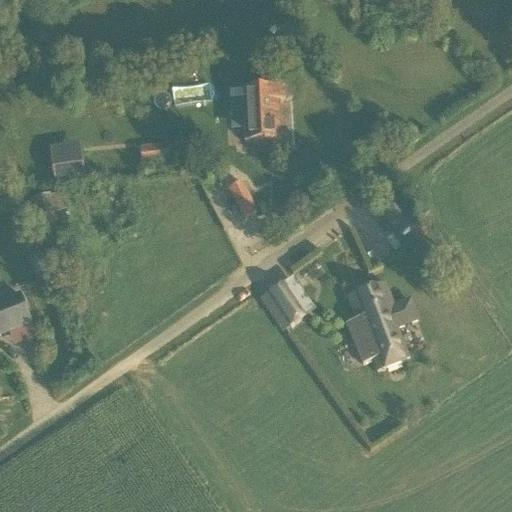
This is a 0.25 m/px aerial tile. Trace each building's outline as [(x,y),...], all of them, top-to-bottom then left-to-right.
[(177,102),(212,101),(211,85),(177,86),(177,102)] [(246,143),(279,142),(277,99),(284,99),(283,87),(244,88),(246,143)] [(169,146),(141,149),(143,167),(171,164),(169,146)] [(86,179),(83,157),(53,162),(56,183),(86,179)] [(245,221),(258,214),(241,184),(229,191),(245,221)] [(39,228),(57,224),(50,196),(33,201),(39,228)] [(70,242),(45,253),(45,254),(51,268),(76,257),(70,242)] [(45,255),(29,260),(36,280),(52,274),(45,255)] [(378,375),(410,362),(390,311),(395,309),(385,284),(348,300),(357,322),(347,326),(363,366),(372,362),(378,375)] [(293,327),(305,318),(282,287),(270,296),(293,327)] [(0,304),(0,303),(0,336),(32,325),(20,296),(0,304)]
